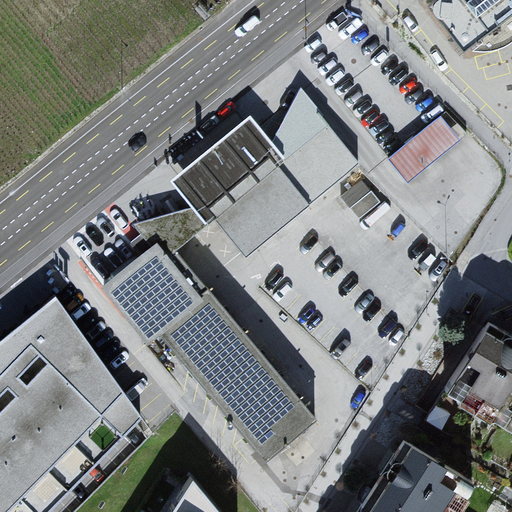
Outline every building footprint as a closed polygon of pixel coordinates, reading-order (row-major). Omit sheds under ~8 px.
[(511,0),(421,0),(416,4),(452,49),(465,52),(477,50),(493,47),(508,41),(511,37),(511,0)] [(209,223),(239,260),(355,168),(296,90),(264,145),(276,164),(209,223)] [(438,119),(383,162),(406,182),(460,141),(438,119)] [(201,230),(209,223),(276,164),(264,145),(243,121),(165,186),(186,212),(201,230)] [(201,230),(186,212),(127,228),(148,249),(93,293),(139,347),(153,337),(197,304),(196,302),(165,255),(201,230)] [(203,296),(196,302),(197,304),(153,337),(260,465),(310,423),(203,296)] [(0,511),(45,511),(136,419),(50,300),(0,340),(0,511)] [(437,396),(511,441),(511,348),(480,330),(437,396)] [(360,511),(457,511),(474,487),(404,442),(360,511)] [(221,511),(191,475),(169,511),(221,511)]
